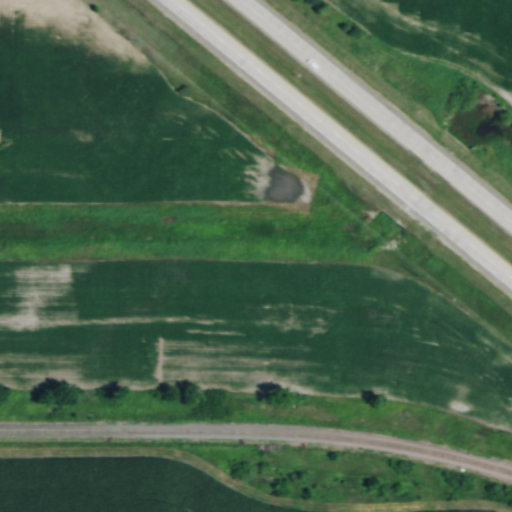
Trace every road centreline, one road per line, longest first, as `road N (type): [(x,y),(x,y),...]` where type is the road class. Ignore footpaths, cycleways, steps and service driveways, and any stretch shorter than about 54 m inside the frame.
road 1 (trunk): [(161,0),(511,288)]
road 2 (trunk): [(511,221),(239,0)]
